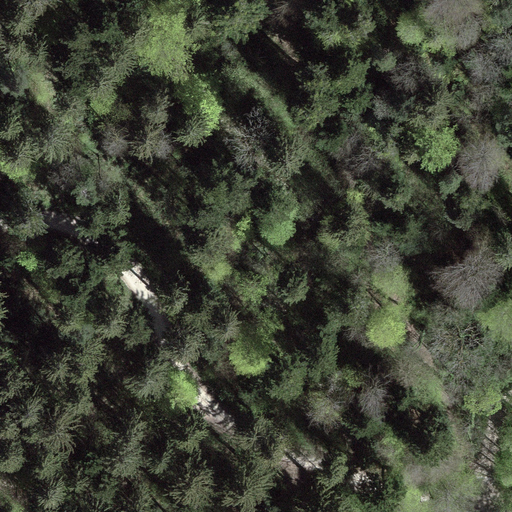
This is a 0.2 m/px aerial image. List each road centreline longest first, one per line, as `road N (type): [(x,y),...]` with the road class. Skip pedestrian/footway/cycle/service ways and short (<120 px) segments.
road 1 (unclassified): [(0,233),(92,235),(132,275),(184,381),(210,414),(285,455),(457,511)]
road 2 (track): [(482,480),(374,254),(357,176),(292,68),(267,0)]
